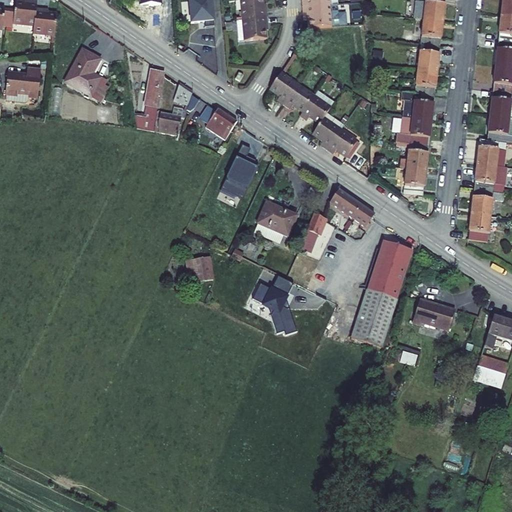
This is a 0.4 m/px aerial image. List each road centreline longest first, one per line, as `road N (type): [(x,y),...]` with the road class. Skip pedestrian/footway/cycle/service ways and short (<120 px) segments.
road 1 (residential): [(470,0),(445,214),(434,243)]
road 2 (tertiary): [(434,243),(242,111)]
road 3 (tertiary): [(242,111),(79,0)]
road 4 (residential): [(292,0),(283,52),(242,111)]
